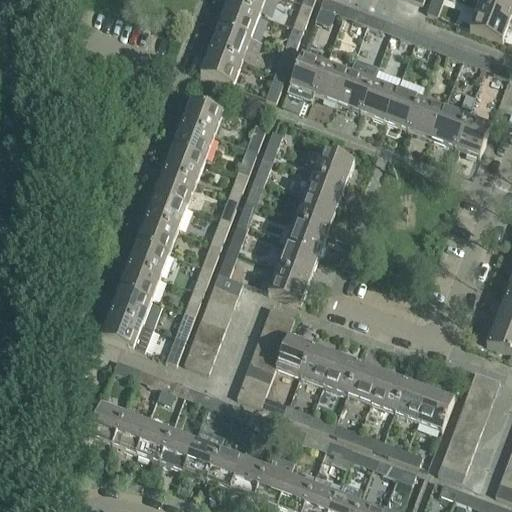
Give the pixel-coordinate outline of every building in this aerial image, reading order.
[(230,0),(228,7),(261,20),(268,0),(230,0)] [(317,0),(305,0),(302,8),(313,12),(317,0)] [(399,0),(423,9),(426,0),(399,0)] [(511,0),(482,0),(479,9),(511,22),(511,21),(511,0)] [(438,21),(443,6),(433,2),(427,17),(438,21)] [(338,19),(342,9),(324,3),(320,12),(338,19)] [(261,20),(228,7),(219,31),(252,43),(261,20)] [(296,24),(307,28),(313,12),(302,8),(296,24)] [(470,34),(503,46),(511,22),(479,9),(470,34)] [(356,15),(352,25),(367,30),(371,20),(356,15)] [(383,36),(388,27),(371,20),(367,30),(383,36)] [(252,43),(219,31),(210,54),(243,67),(252,43)] [(403,33),(399,42),(415,48),(419,38),(403,33)] [(431,55),(435,45),(419,38),(415,48),(431,55)] [(301,44),(290,40),(284,55),(295,59),(301,44)] [(450,50),(446,60),(462,66),(466,56),(450,50)] [(210,54),(201,78),(234,91),(241,73),(244,75),(247,68),(243,67),(210,54)] [(278,71),(289,75),(295,59),(284,55),(278,71)] [(477,72),(481,62),(466,56),(462,66),(477,72)] [(303,58),(289,97),(302,102),(304,96),(305,97),(314,100),(327,67),(303,58)] [(327,67),(314,100),(338,109),(350,76),(327,67)] [(510,85),(511,78),(511,73),(498,68),(494,78),(510,85)] [(248,69),(245,78),(261,84),(264,75),(248,69)] [(350,76),(338,109),(362,119),(374,85),(350,76)] [(374,85),(362,119),(385,128),(398,94),(374,85)] [(266,104),(277,107),(283,91),(273,87),(266,104)] [(398,94),(385,128),(409,137),(421,104),(398,94)] [(421,104),(409,137),(433,146),(445,113),(421,104)] [(223,118),(190,106),(181,130),(213,142),(223,118)] [(445,113),(433,146),(455,154),(468,121),(445,113)] [(480,164),(492,131),(468,121),(455,154),(480,164)] [(213,142),(181,130),(172,154),(204,166),(213,142)] [(249,146),(260,149),(265,134),(255,130),(249,146)] [(267,151),(277,155),(282,140),(272,137),(267,151)] [(204,166),(172,154),(163,177),(196,189),(204,166)] [(355,167),(322,155),(313,179),(345,192),(355,167)] [(254,165),(243,162),(237,178),(247,182),(254,165)] [(270,173),(260,169),(254,185),(264,188),(270,173)] [(196,189),(163,177),(154,201),(187,213),(196,189)] [(232,193),(242,197),(247,182),(237,178),(232,193)] [(304,203),(336,216),(345,192),(313,179),(304,203)] [(249,199),(259,202),(264,188),(254,185),(249,199)] [(187,213),(154,201),(145,224),(178,237),(187,213)] [(295,227),(328,239),(336,216),(304,203),(295,227)] [(235,213),(225,209),(219,225),(229,229),(235,213)] [(253,219),(243,215),(236,232),(246,236),(253,219)] [(178,237),(145,224),(136,248),(169,260),(178,237)] [(213,240),(224,244),(229,229),(219,225),(213,240)] [(286,251),(319,263),(328,239),(295,227),(286,251)] [(231,246),(241,250),(246,236),(236,232),(231,246)] [(169,260),(136,248),(127,272),(160,284),(169,260)] [(277,274),(310,287),(319,263),(286,251),(277,274)] [(218,260),(207,257),(201,273),(211,277),(218,260)] [(224,263),(218,279),(228,283),(235,267),(224,263)] [(160,284),(127,272),(118,296),(151,308),(160,284)] [(196,287),(206,291),(211,277),(201,273),(196,287)] [(268,298),(301,310),(310,287),(277,274),(268,298)] [(218,279),(214,291),(238,300),(242,289),(228,283),(218,279)] [(209,303),(234,311),(238,300),(214,291),(209,303)] [(151,308),(118,296),(110,319),(142,331),(151,308)] [(200,306),(190,302),(183,320),(193,324),(200,306)] [(511,305),(505,302),(496,326),(511,332),(511,305)] [(205,314),(229,323),(234,311),(209,303),(205,314)] [(296,322),(271,313),(266,326),(291,334),(296,322)] [(201,324),(225,334),(229,323),(205,314),(201,324)] [(153,336),(142,331),(110,319),(101,342),(145,359),(153,336)] [(177,336),(188,339),(193,324),(183,320),(177,336)] [(197,336),(221,345),(225,334),(201,324),(197,336)] [(287,345),(288,341),(291,334),(266,326),(262,336),(287,345)] [(487,350),(511,359),(511,332),(496,326),(487,350)] [(192,347),(216,356),(221,345),(197,336),(192,347)] [(258,348),(282,357),(287,345),(262,336),(258,348)] [(301,383),(313,350),(288,341),(287,345),(282,357),(278,368),(276,374),(301,383)] [(188,359),(212,368),(216,356),(192,347),(188,359)] [(254,359),(278,368),(282,357),(258,348),(254,359)] [(313,350),(301,383),(324,392),(336,359),(313,350)] [(165,366),(176,370),(182,354),(171,351),(165,366)] [(184,370),(207,379),(212,368),(188,359),(184,370)] [(274,379),(276,374),(278,368),(254,359),(250,370),(274,379)] [(336,359),(324,392),(348,401),(360,368),(336,359)] [(130,382),(134,372),(118,366),(114,376),(130,382)] [(360,368),(348,401),(371,410),(384,377),(360,368)] [(245,381),(270,390),(274,379),(250,370),(245,381)] [(384,377),(371,410),(395,419),(407,386),(384,377)] [(500,387),(476,377),(472,389),(496,398),(500,387)] [(150,378),(146,388),(161,394),(165,384),(150,378)] [(241,392),(265,402),(270,390),(245,381),(241,392)] [(177,400),(181,390),(165,384),(161,394),(177,400)] [(407,386),(395,419),(419,428),(431,395),(407,386)] [(468,401),(492,410),(496,398),(472,389),(468,401)] [(237,404),(261,413),(265,402),(241,392),(237,404)] [(442,437),(455,404),(431,395),(419,428),(442,437)] [(197,396),(193,406),(209,412),(212,402),(197,396)] [(463,412),(487,421),(492,410),(468,401),(463,412)] [(224,418),(228,408),(212,402),(209,412),(224,418)] [(266,403),(262,413),(278,419),(281,409),(266,403)] [(101,409),(89,442),(113,451),(125,418),(101,409)] [(459,423),(483,432),(487,421),(463,412),(459,423)] [(244,414),(240,424),(256,430),(260,420),(244,414)] [(297,415),(294,425),(309,431),(313,421),(297,415)] [(137,460),(149,427),(125,418),(113,451),(137,460)] [(272,436),(276,426),(260,420),(256,430),(272,436)] [(325,437),(329,427),(313,421),(309,431),(325,437)] [(483,432),(459,423),(455,434),(479,443),(483,432)] [(160,469),(173,436),(149,427),(137,460),(160,469)] [(290,431),(286,442),(303,448),(307,438),(290,431)] [(345,433),(341,443),(357,449),(360,439),(345,433)] [(479,443),(455,434),(451,445),(475,455),(479,443)] [(184,478),(196,445),(173,436),(160,469),(184,478)] [(318,454),(322,444),(307,438),(303,448),(318,454)] [(372,455),(376,444),(360,439),(357,449),(372,455)] [(208,487),(220,454),(196,445),(184,478),(208,487)] [(475,455),(451,445),(446,457),(470,466),(475,455)] [(338,450),(334,460),(350,466),(354,456),(338,450)] [(392,450),(388,461),(404,467),(408,456),(392,450)] [(231,495),(243,463),(220,454),(208,487),(231,495)] [(365,472),(369,462),(354,456),(350,466),(365,472)] [(419,472),(423,462),(408,456),(404,467),(419,472)] [(470,466),(446,457),(442,468),(466,477),(470,466)] [(267,472),(255,505),(274,511),(278,511),(290,480),(295,469),(271,460),(267,472)] [(255,505),(267,472),(243,463),(231,495),(255,505)] [(385,468),(381,478),(397,484),(401,474),(385,468)] [(438,480),(462,489),(466,477),(442,468),(438,480)] [(412,490),(416,479),(401,474),(397,484),(412,490)] [(305,511),(317,481),(305,477),(302,485),(290,480),(278,511),(305,511)] [(511,481),(504,479),(500,490),(511,494),(511,481)] [(332,511),(337,498),(341,490),(317,481),(305,511),(332,511)] [(442,490),(438,500),(454,506),(458,496),(442,490)] [(496,501),(511,507),(511,494),(500,490),(496,501)] [(469,511),(474,502),(458,496),(454,506),(469,511)] [(359,511),(361,507),(337,498),(332,511),(359,511)]
